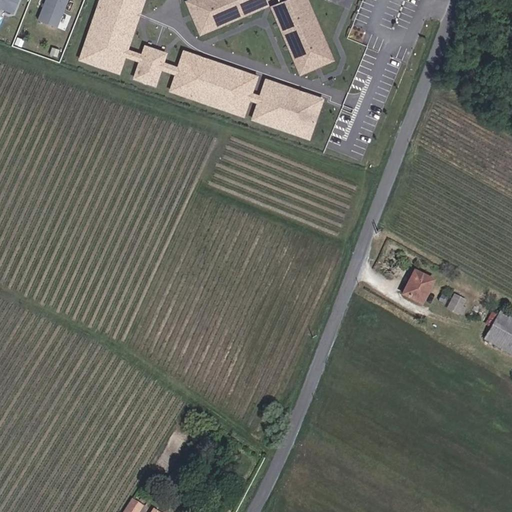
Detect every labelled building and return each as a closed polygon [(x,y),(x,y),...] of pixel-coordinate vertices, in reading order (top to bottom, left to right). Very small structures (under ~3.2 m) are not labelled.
[(0,0),(0,6),(12,11),(16,0),(0,0)] [(55,25),(64,0),(43,0),(36,18),(55,25)] [(142,0),(103,0),(84,58),(119,70),(124,55),(143,61),(138,77),(154,83),(160,66),(178,72),(172,90),(243,114),(248,100),(258,103),(252,121),(314,141),(329,97),(262,75),(257,91),(256,91),(261,75),(181,48),(176,65),(166,62),(169,54),(145,46),(142,54),(126,49),(142,0)] [(190,0),(198,22),(262,0),(271,0),(295,69),(328,57),(307,0),(190,0)] [(403,292),(421,302),(433,281),(415,271),(403,292)] [(466,301),(455,294),(447,308),(459,314),(466,301)] [(511,352),(511,321),(500,314),(487,338),(511,352)] [(131,491),(134,487),(124,481),(121,485),(131,491)] [(115,497),(125,502),(131,491),(121,485),(115,497)] [(160,511),(165,505),(146,493),(134,511),(160,511)]
